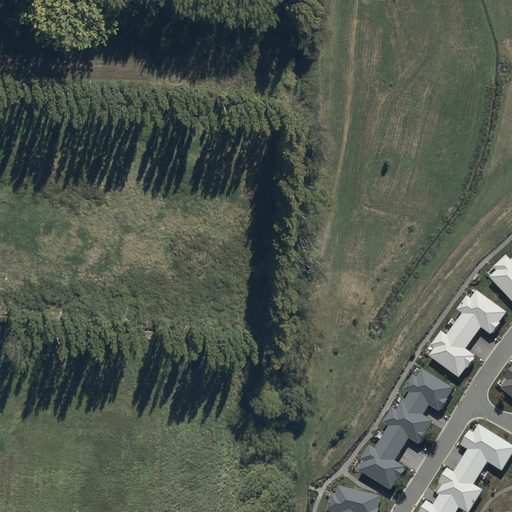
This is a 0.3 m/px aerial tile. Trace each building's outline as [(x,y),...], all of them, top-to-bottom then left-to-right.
[(487,275),(511,301),(511,260),(511,261),(507,256),(487,275)] [(426,355),(461,380),(477,357),(466,350),(482,329),(492,336),(508,314),(477,291),(471,299),(468,297),(458,312),(462,315),(447,336),(442,333),(426,355)] [(357,470),(392,491),(406,469),(396,462),(410,440),(418,445),(433,421),(425,416),(431,406),(439,412),(453,390),(419,368),(406,390),(409,393),(397,411),(394,409),(384,424),(390,427),(376,450),(372,447),(357,470)] [(511,369),(504,379),(508,382),(501,390),(511,398),(511,369)] [(458,511),(460,509),(464,511),(470,511),(484,491),(475,486),(489,464),(503,472),(511,457),(511,446),(479,426),(474,434),(471,432),(462,446),(469,451),(455,473),(449,469),(439,484),(443,486),(438,495),(441,496),(435,506),(428,502),(421,511),(458,511)] [(378,511),(382,497),(339,487),(337,496),(333,496),(328,511),(378,511)]
